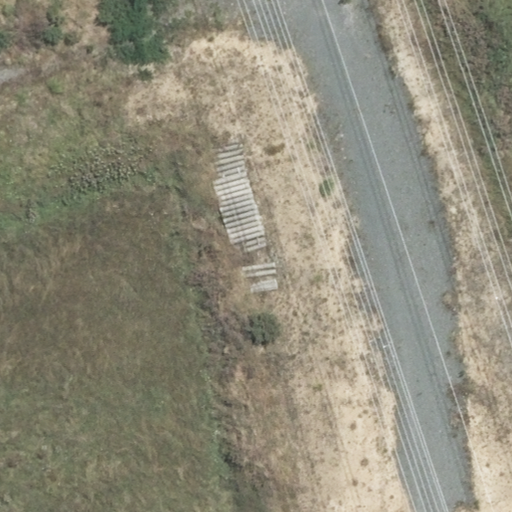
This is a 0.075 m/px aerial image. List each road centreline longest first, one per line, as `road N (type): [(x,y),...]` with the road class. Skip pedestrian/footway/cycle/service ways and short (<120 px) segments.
road 1 (residential): [(445,511),(417,308),(322,0)]
road 2 (residential): [(115,0),(0,38)]
